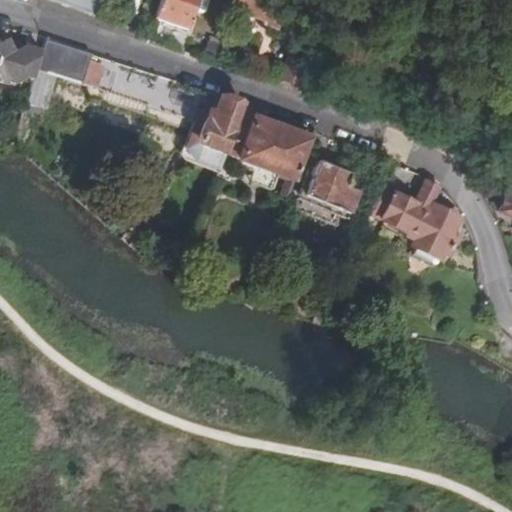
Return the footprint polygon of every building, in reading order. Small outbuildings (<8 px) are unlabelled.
[(48,0),(95,17),(100,0),(48,0)] [(162,0),(156,18),(190,30),(199,0),(162,0)] [(236,0),(234,7),(267,18),(267,21),(280,26),(288,2),(282,0),(236,0)] [(301,30),(285,24),(282,34),(300,36),(301,30)] [(85,84),(93,56),(47,42),(42,66),(41,70),(85,84)] [(296,54),(285,83),(303,89),(305,86),(315,61),(296,54)] [(22,89),(36,93),(41,70),(42,66),(27,62),(7,58),(0,61),(0,98),(5,100),(7,95),(19,98),(22,89)] [(186,160),(225,174),(228,163),(247,108),(222,99),(216,116),(204,111),(186,160)] [(280,176),(298,183),(313,141),(256,121),(259,112),(247,108),(228,163),(242,168),(244,163),(262,170),(280,176)] [(354,175),(322,162),(308,197),(350,215),(359,194),(348,188),(354,175)] [(274,193),(280,176),(262,170),(256,186),(274,193)] [(426,196),(431,185),(421,178),(413,197),(415,198),(426,196)] [(453,208),(426,196),(415,198),(413,197),(391,188),(379,221),(413,236),(410,243),(437,254),(440,247),(445,249),(451,234),(445,230),(453,208)] [(511,196),(508,194),(498,213),(511,220),(511,196)]
